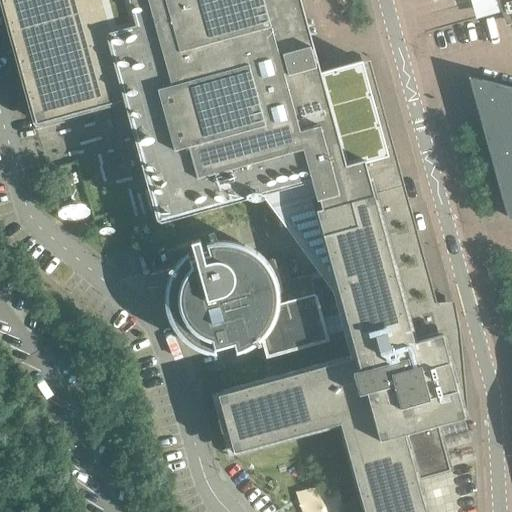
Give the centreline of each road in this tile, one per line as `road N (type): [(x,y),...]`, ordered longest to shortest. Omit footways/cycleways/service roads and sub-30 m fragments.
road 1 (unclassified): [(499,511),(488,372),(385,0)]
road 2 (unclassified): [(229,511),(205,483),(160,331),(33,220),(0,110)]
road 3 (unclassified): [(106,511),(37,365),(0,317)]
